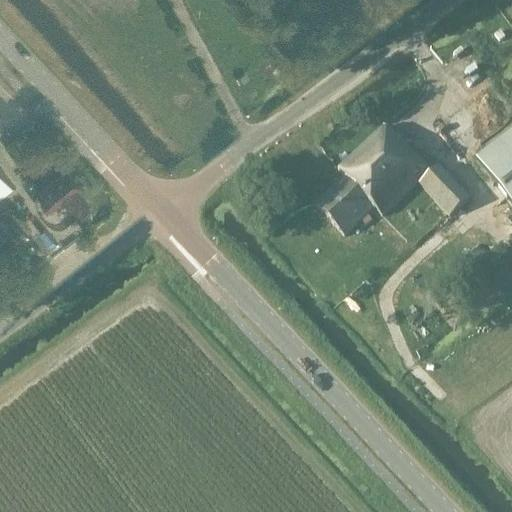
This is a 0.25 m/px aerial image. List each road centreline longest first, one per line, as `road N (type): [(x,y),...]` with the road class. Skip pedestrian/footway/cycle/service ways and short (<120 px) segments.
road 1 (tertiary): [(446,511),(163,206)]
road 2 (unclassified): [(163,206),(445,0)]
road 3 (tertiary): [(163,206),(0,31)]
road 4 (unclassified): [(0,329),(163,206)]
